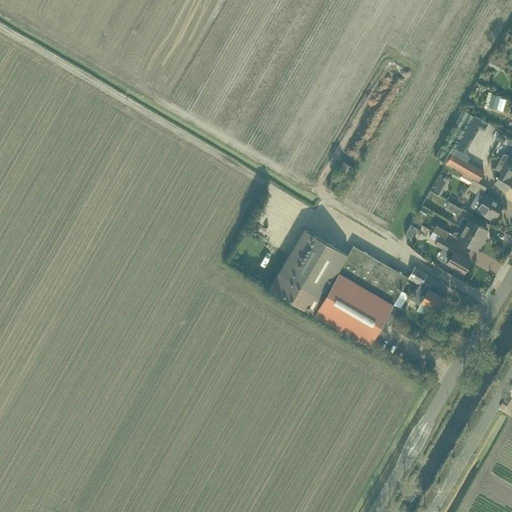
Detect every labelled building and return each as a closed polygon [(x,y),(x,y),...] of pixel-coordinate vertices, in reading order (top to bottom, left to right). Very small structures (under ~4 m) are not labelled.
[(501,42),(497,49),(504,54),(508,47),(501,42)] [(501,65),(491,59),(487,64),(498,71),(501,65)] [(497,109),(498,105),(500,96),(492,94),(489,102),(488,107),(497,109)] [(471,121),(473,116),(463,110),(435,156),(446,163),(445,164),(472,179),(477,182),(484,170),(460,156),(478,125),(471,121)] [(502,148),(511,149),(511,136),(504,135),(502,148)] [(511,157),(508,155),(508,156),(505,154),(503,154),(495,169),(493,168),(491,171),(495,182),(494,182),(507,190),(511,180),(511,179),(509,178),(511,173),(511,157)] [(354,169),(353,168),(343,162),(327,187),(338,194),(354,169)] [(477,182),(472,179),(467,188),(477,194),(469,207),(483,215),(493,220),(502,204),(483,192),(486,187),(478,182),(477,182)] [(449,201),(449,202),(446,208),(459,215),(462,209),(449,201)] [(422,206),(419,211),(425,215),(428,210),(422,206)] [(462,229),(483,240),(486,234),(485,234),(487,231),(463,216),(460,220),(464,224),(462,229)] [(413,221),(411,225),(419,229),(422,225),(413,221)] [(436,225),(432,231),(445,238),(449,232),(436,225)] [(312,314),(338,272),(348,255),(303,229),(278,272),(268,288),(312,314)] [(479,246),(483,240),(462,229),(459,232),(454,231),(452,235),(476,249),(478,246),(479,246)] [(452,246),(442,240),(438,238),(435,244),(443,248),(449,252),(450,249),(452,246)] [(348,255),(338,272),(393,304),(401,290),(409,278),(353,245),(348,255)] [(443,248),(441,251),(451,256),(447,262),(464,272),(470,261),(454,251),(450,249),(449,252),(443,248)] [(423,280),(427,273),(415,266),(409,278),(420,285),(423,280)] [(393,304),(338,272),(312,314),(368,347),(383,321),(390,325),(400,308),(398,307),(393,304)] [(420,285),(411,299),(419,303),(420,301),(435,309),(435,310),(442,298),(427,289),(430,284),(423,280),(420,285)] [(401,290),(393,304),(398,307),(400,308),(408,294),(401,290)]
